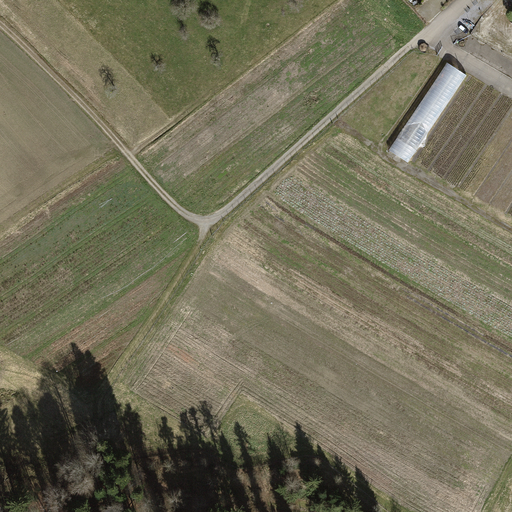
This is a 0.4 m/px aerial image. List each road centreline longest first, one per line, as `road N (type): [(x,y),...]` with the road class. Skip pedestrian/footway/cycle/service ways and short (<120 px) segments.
road 1 (track): [(464,0),(209,226)]
road 2 (track): [(0,24),(183,212),(209,226)]
road 3 (track): [(511,230),(379,152),(452,54)]
road 4 (track): [(209,226),(100,399),(100,413)]
road 5 (track): [(257,511),(132,459),(100,413)]
